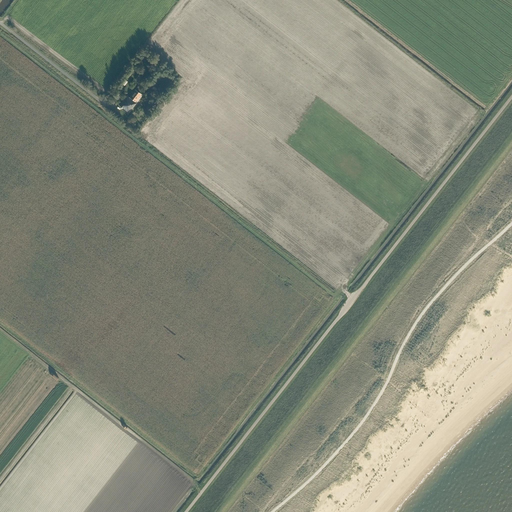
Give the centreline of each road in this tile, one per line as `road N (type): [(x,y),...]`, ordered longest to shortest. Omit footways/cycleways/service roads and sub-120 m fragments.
road 1 (unclassified): [(187,511),(511,96)]
road 2 (unclassified): [(99,102),(0,24)]
